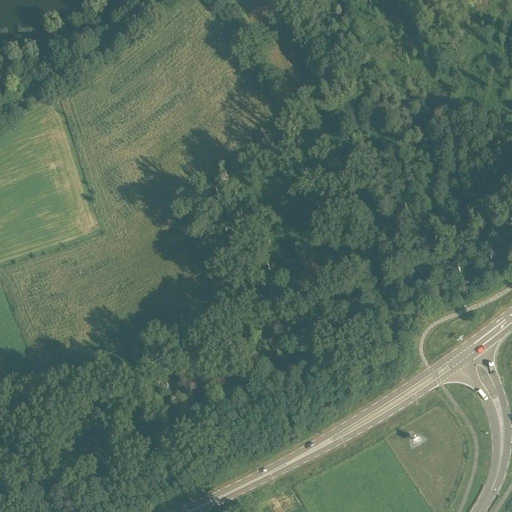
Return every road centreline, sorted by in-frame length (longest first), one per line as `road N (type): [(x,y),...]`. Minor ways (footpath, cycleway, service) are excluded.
road 1 (primary): [(307,453),(382,418),(457,359)]
road 2 (primary): [(457,359),(307,453)]
road 3 (primary): [(197,511),(307,453)]
road 4 (tertiary): [(501,460),(503,403),(477,345)]
